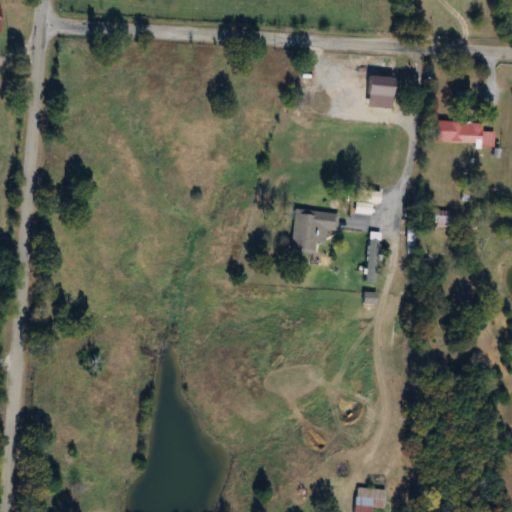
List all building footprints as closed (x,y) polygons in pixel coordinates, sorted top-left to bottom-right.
[(363,114),(390,115),(390,100),(364,99),(363,114)] [(491,133),(479,133),(479,123),(433,122),(432,145),(491,147),(491,133)] [(376,192),(353,190),(350,214),(369,216),(370,205),(375,206),(376,192)] [(333,233),(335,216),(291,210),(286,252),(311,255),(312,245),(321,246),(323,231),(333,233)] [(448,212),(431,211),(430,228),(447,228),(448,212)] [(382,491),(350,491),(350,511),(367,511),(368,510),(382,510),(382,491)]
